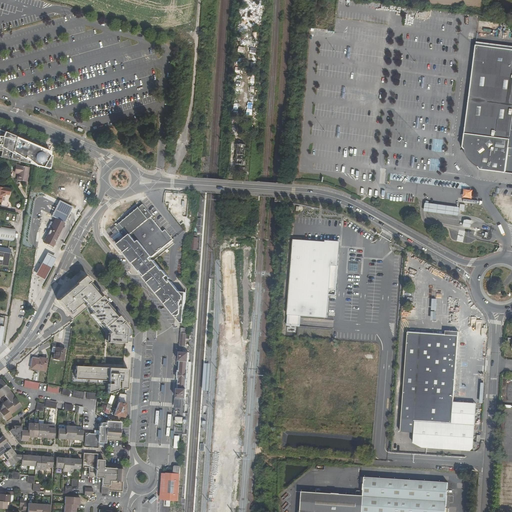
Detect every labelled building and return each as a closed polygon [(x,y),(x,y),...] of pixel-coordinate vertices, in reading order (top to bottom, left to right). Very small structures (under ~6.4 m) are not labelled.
[(481,171),(511,175),(511,46),(475,41),(461,146),(464,149),(466,156),(469,160),(472,163),(481,171)] [(0,145),(48,165),(53,153),(48,151),(50,148),(3,128),(1,135),(0,134),(0,145)] [(433,139),(432,152),(442,152),(443,140),(433,139)] [(237,155),(245,156),(246,145),(238,144),(238,147),(235,147),(235,149),(237,150),(237,155)] [(244,166),(245,156),(237,155),(236,158),(234,158),(233,161),(236,161),(235,165),(244,166)] [(439,172),(440,160),(431,159),(429,171),(439,172)] [(28,168),(15,165),(14,173),(17,174),(16,180),(26,181),(28,168)] [(0,201),(1,202),(2,196),(4,196),(4,194),(9,195),(9,189),(0,187),(0,201)] [(72,207),(59,201),(51,216),(65,223),(72,207)] [(458,205),(425,201),(424,209),(457,213),(458,205)] [(121,242),(141,226),(152,216),(143,205),(111,230),(114,234),(111,237),(114,241),(118,238),(121,242)] [(152,262),(150,259),(173,240),(165,230),(163,232),(151,217),(121,242),(117,245),(180,321),(183,322),(186,293),(185,293),(180,292),(171,282),(169,283),(167,280),(170,278),(163,270),(162,271),(153,260),(152,262)] [(64,224),(55,219),(43,242),(52,247),(64,224)] [(14,229),(10,229),(3,228),(0,227),(0,238),(13,240),(14,229)] [(490,233),(472,229),(471,234),(489,238),(490,233)] [(196,239),(196,234),(194,234),(190,234),(188,250),(196,251),(197,239),(196,239)] [(326,244),(293,241),(287,327),(300,328),(301,317),(327,319),(329,296),(336,297),(340,247),(341,243),(326,242),(326,244)] [(10,250),(0,248),(0,264),(7,266),(10,250)] [(56,259),(47,254),(35,275),(44,280),(56,259)] [(107,342),(124,343),(125,341),(129,341),(129,329),(104,299),(85,277),(57,300),(69,315),(74,312),(77,316),(88,306),(93,312),(90,314),(102,328),(105,326),(110,332),(107,334),(107,342)] [(477,319),(477,317),(472,316),(471,332),(481,332),(482,319),(477,319)] [(410,333),(439,335),(440,328),(411,326),(410,333)] [(80,346),(89,346),(90,333),(90,331),(81,331),(80,346)] [(462,336),(439,335),(410,333),(408,332),(401,432),(414,432),(415,426),(427,427),(427,421),(452,423),(453,402),(454,394),(458,394),(460,361),(462,336)] [(180,334),(180,346),(185,347),(186,340),(190,340),(191,334),(180,334)] [(53,359),(63,360),(65,349),(55,347),(53,359)] [(177,382),(176,398),(180,398),(186,398),(187,389),(187,382),(187,380),(188,376),(188,372),(188,368),(189,362),(189,353),(180,352),(178,368),(178,375),(177,382)] [(39,359),(32,358),(30,368),(45,371),(47,359),(39,357),(39,359)] [(127,388),(127,368),(76,366),(75,378),(110,379),(110,382),(108,382),(108,392),(120,387),(127,388)] [(0,406),(0,413),(2,416),(5,421),(11,416),(10,414),(21,406),(1,378),(0,378),(0,396),(3,394),(6,399),(1,402),(1,404),(0,406)] [(39,382),(25,380),(24,386),(38,389),(39,382)] [(47,391),(57,393),(59,386),(48,384),(47,391)] [(127,389),(120,389),(119,394),(121,394),(113,415),(121,417),(123,417),(125,415),(127,389)] [(184,399),(175,398),(175,406),(184,407),(184,399)] [(476,403),(453,402),(452,423),(427,421),(427,427),(415,426),(414,432),(413,442),(422,448),(471,451),(474,448),(474,442),(475,435),(476,403)] [(120,421),(106,420),(106,423),(102,422),(101,423),(100,426),(98,426),(98,434),(85,433),(84,447),(88,447),(94,447),(98,448),(98,445),(98,442),(105,443),(106,435),(107,435),(112,436),(116,436),(119,436),(120,421)] [(12,428),(9,431),(11,434),(14,438),(17,442),(20,440),(21,430),(21,426),(14,426),(14,428),(12,428)] [(0,455),(2,454),(11,447),(8,443),(4,438),(2,436),(0,437),(0,455)] [(13,450),(11,447),(2,454),(6,459),(15,453),(13,450)] [(16,454),(15,453),(6,459),(11,465),(19,459),(17,456),(16,454)] [(101,493),(108,494),(108,490),(122,492),(124,469),(119,468),(110,468),(103,467),(104,460),(100,460),(97,459),(97,454),(93,454),(87,453),(83,453),(82,467),(89,467),(89,477),(102,478),(101,493)] [(25,455),(22,455),(21,465),(29,466),(29,455),(25,455)] [(164,472),(162,500),(179,501),(180,495),(182,466),(172,465),(171,473),(164,472)] [(445,511),(448,483),(410,481),(365,478),(364,496),(331,494),(302,492),(300,511),(445,511)] [(6,494),(0,493),(0,500),(7,501),(10,501),(10,494),(13,495),(14,491),(6,491),(6,494)] [(80,500),(80,497),(65,496),(63,511),(75,511),(76,507),(78,507),(78,504),(79,504),(80,500)] [(48,511),(49,504),(30,503),(29,511),(48,511)]
